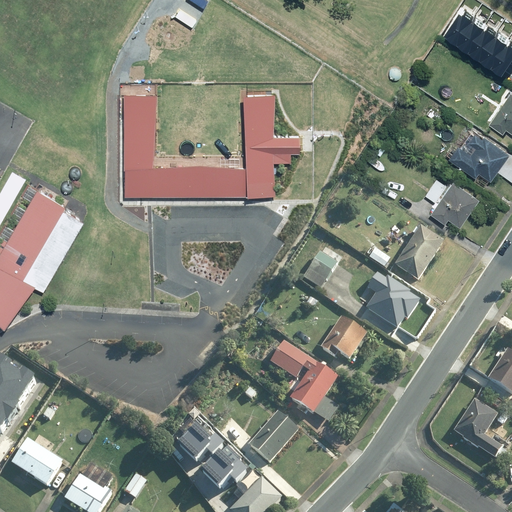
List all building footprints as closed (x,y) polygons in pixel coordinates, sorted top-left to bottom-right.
[(511,37),(511,25),(491,11),(484,22),(511,40),(511,37)] [(511,48),(502,43),(496,53),(511,61),(511,48)] [(507,128),(511,130),(511,90),(510,89),(489,123),(504,133),(507,128)] [(120,99),(122,205),(279,202),(277,93),(247,93),(249,167),(154,169),(152,98),(120,99)] [(444,115),(430,106),(424,115),(438,124),(444,115)] [(476,172),(489,180),(495,171),(511,182),(511,154),(470,127),(448,159),(473,176),(476,172)] [(477,197),(450,180),(445,186),(434,179),(423,196),(435,203),(428,214),(442,223),(446,216),(460,225),(477,197)] [(0,323),(8,331),(79,217),(44,195),(0,265),(0,323)] [(442,246),(421,232),(397,267),(419,281),(442,246)] [(304,279),(338,302),(344,294),(328,283),(339,266),(321,254),(304,279)] [(417,300),(389,280),(367,312),(395,331),(417,300)] [(319,304),(308,296),(303,303),(314,311),(319,304)] [(322,350),(334,358),(336,354),(351,363),(368,337),(341,320),(322,350)] [(221,346),(208,334),(192,350),(206,363),(221,346)] [(293,401),(329,424),(340,408),(326,399),(338,381),(284,345),(272,365),(303,386),(293,401)] [(511,355),(508,353),(490,382),(511,396),(511,355)] [(0,435),(3,431),(5,432),(38,380),(4,359),(0,365),(0,435)] [(260,395),(251,388),(244,396),(253,403),(260,395)] [(498,460),(508,443),(495,436),(492,441),(487,438),(500,415),(475,401),(455,435),(498,460)] [(56,414),(46,408),(40,417),(50,423),(56,414)] [(111,414),(103,409),(92,427),(100,432),(111,414)] [(270,464),(298,434),(278,415),(250,445),(270,464)] [(208,427),(194,416),(179,434),(197,449),(208,427)] [(63,464),(27,440),(11,466),(47,489),(63,464)] [(239,456),(217,442),(202,459),(219,474),(239,456)] [(148,483),(136,475),(125,492),(137,500),(148,483)] [(100,511),(110,496),(79,476),(63,501),(80,511),(100,511)] [(272,511),(282,502),(260,482),(258,483),(252,478),(240,491),(246,497),(231,511),(272,511)]
